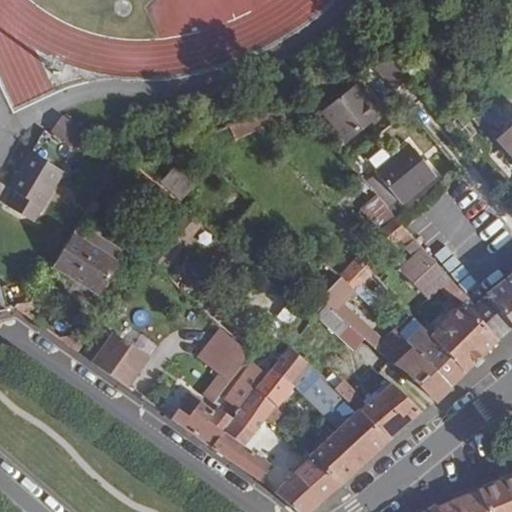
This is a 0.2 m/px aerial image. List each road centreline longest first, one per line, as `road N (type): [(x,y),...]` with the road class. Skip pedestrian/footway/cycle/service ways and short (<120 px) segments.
road 1 (residential): [(260,511),(30,346),(0,339)]
road 2 (residential): [(356,511),(511,390)]
